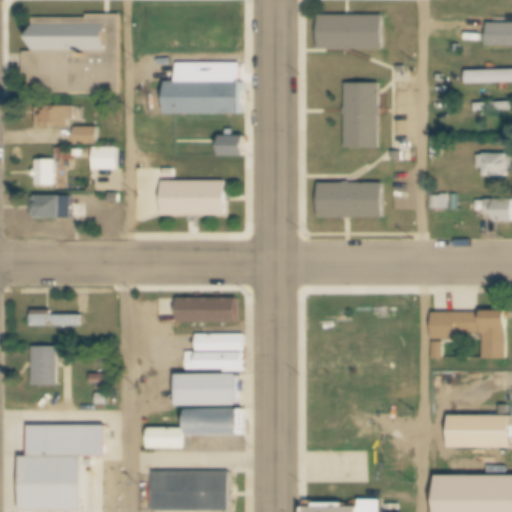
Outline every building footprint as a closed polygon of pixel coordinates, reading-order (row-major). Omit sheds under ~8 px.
[(91,16),(124,17),(124,95),(28,95),(28,54),(37,54),(38,19),(91,19),(91,16)] [(387,18),(387,51),(323,51),(323,17),(387,18)] [(492,25),(511,25),(511,47),(492,47),(492,25)] [(471,73),(511,71),(511,84),(471,85),(471,73)] [(244,85),(244,117),(171,117),(171,85),(244,85)] [(350,85),(385,85),(384,150),(350,150),(350,85)] [(479,105),(511,102),(511,111),(479,114),(479,105)] [(77,106),(77,120),(71,120),(71,128),(39,128),(40,106),(77,106)] [(79,127),(101,127),(100,146),(79,145),(79,127)] [(224,137),(247,138),(247,160),(224,160),(224,137)] [(97,148),(123,148),(123,172),(97,172),(97,148)] [(398,150),(406,150),(406,160),(398,160),(398,150)] [(511,178),(487,178),(488,169),(482,169),(482,156),(511,156),(511,178)] [(40,178),(37,178),(37,171),(40,171),(40,161),(59,162),(59,188),(40,188),(40,178)] [(177,178),(167,178),(167,168),(177,168),(177,178)] [(167,182),(230,182),(230,217),(167,217),(167,182)] [(348,185),(348,183),(354,183),(354,185),(388,185),(388,219),(324,219),(324,185),(348,185)] [(436,196),(446,197),(446,209),(436,209),(436,196)] [(64,219),(64,221),(36,221),(36,199),(64,199),(64,207),(74,207),(74,219),(64,219)] [(490,200),(511,200),(511,224),(499,224),(499,216),(490,216),(490,200)] [(241,300),(241,323),(182,323),(183,299),(241,300)] [(35,312),(55,312),(55,316),(86,316),(86,328),(35,328),(35,312)] [(437,314),(511,314),(510,360),(488,360),(488,333),(461,333),(461,342),(447,342),(447,359),(437,359),(437,314)] [(200,354),(200,335),(247,336),(247,354),(200,354)] [(38,349),(61,349),(61,389),(37,389),(38,349)] [(247,373),(191,373),(191,354),(200,354),(247,354),(247,373)] [(95,375),(111,375),(111,386),(94,386),(95,375)] [(193,413),(244,413),(244,379),(182,379),(182,413),(193,413)] [(100,394),(111,394),(111,406),(100,406),(100,394)] [(193,413),(244,413),(244,442),(193,442),(193,413)] [(455,420),(511,420),(511,452),(455,452),(455,420)] [(111,428),(110,462),(87,462),(32,462),(32,428),(111,428)] [(153,432),(190,432),(190,453),(153,453),(153,432)] [(87,462),(87,511),(25,511),(25,462),(32,462),(87,462)] [(511,471),(511,511),(437,511),(437,471),(511,471)] [(157,511),(157,474),(234,474),(233,511),(157,511)] [(363,509),(363,511),(384,511),(384,502),(363,502),(363,509)] [(363,509),(363,511),(309,511),(310,509),(319,509),(319,503),(348,504),(348,509),(363,509)]
